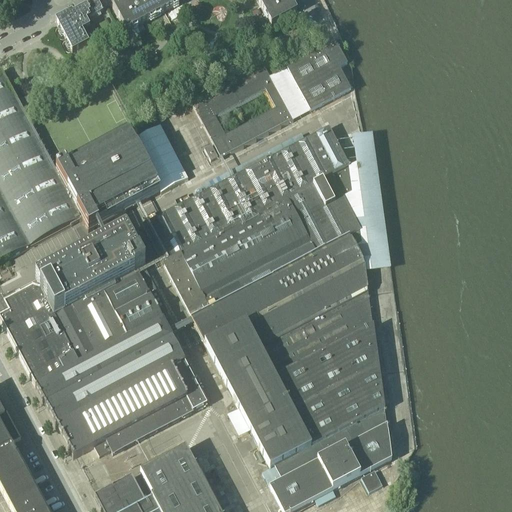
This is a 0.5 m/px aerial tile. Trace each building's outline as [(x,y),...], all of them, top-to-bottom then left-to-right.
[(96,0),(55,22),(72,54),(88,45),(82,33),(89,29),(87,24),(87,21),(102,13),(96,0)] [(126,35),(155,19),(144,0),(128,0),(112,9),(126,35)] [(174,0),(144,0),(155,19),(178,6),(174,0)] [(288,0),(255,0),(270,29),(296,15),(288,0)] [(268,29),(262,32),(264,37),(271,34),(268,29)] [(127,36),(122,39),(126,45),(131,43),(127,36)] [(286,71),(310,115),(350,93),(339,71),(346,67),(335,45),(286,71)] [(268,136),(280,130),(280,129),(293,124),(268,77),(261,65),(252,71),(252,70),(240,77),(239,77),(227,84),(227,83),(215,91),(214,90),(203,98),(202,97),(190,104),(220,160),(243,150),(243,149),(256,144),(255,143),(268,137),(268,136)] [(81,222),(55,174),(32,130),(21,111),(16,101),(1,74),(0,74),(0,265),(8,261),(19,255),(81,222)] [(31,103),(28,98),(21,101),(24,107),(31,103)] [(159,128),(137,140),(146,158),(141,161),(160,196),(187,181),(159,128)] [(372,331),(365,268),(354,251),(361,247),(359,234),(339,203),(352,196),(349,170),(328,131),(305,143),(204,196),(141,229),(269,472),(383,412),(372,331)] [(60,171),(55,174),(81,222),(87,234),(159,196),(126,135),(60,171)] [(301,136),(200,189),(204,196),(305,143),(301,136)] [(210,148),(203,152),(210,164),(217,160),(210,148)] [(206,408),(162,324),(169,320),(130,244),(118,240),(43,280),(39,292),(33,291),(5,305),(3,304),(2,305),(1,303),(0,303),(0,324),(35,390),(34,390),(72,461),(76,459),(93,450),(98,460),(110,453),(112,457),(206,408)] [(0,406),(0,493),(10,511),(44,511),(15,457),(11,449),(20,444),(0,406)] [(332,493),(389,463),(385,429),(268,490),(279,511),(295,511),(313,503),(317,509),(335,500),(332,493)] [(216,511),(184,452),(140,475),(153,499),(151,499),(152,501),(144,505),(131,480),(98,497),(93,500),(99,511),(216,511)] [(381,489),(374,474),(360,481),(368,496),(381,489)]
